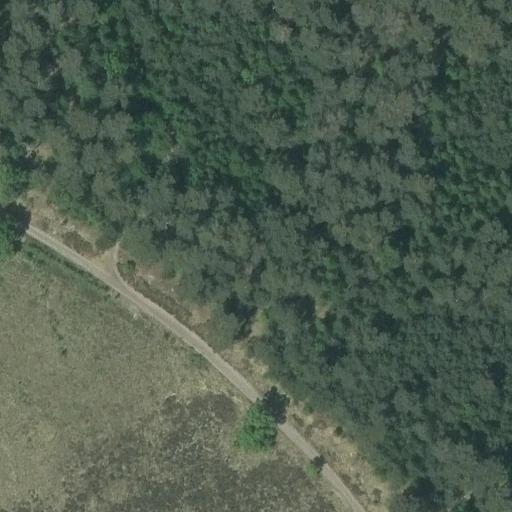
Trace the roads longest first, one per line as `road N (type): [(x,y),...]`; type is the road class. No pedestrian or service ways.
road 1 (track): [(356,511),(333,479),(196,344),(112,282)]
road 2 (track): [(116,0),(182,181),(171,210),(111,244),(112,282)]
